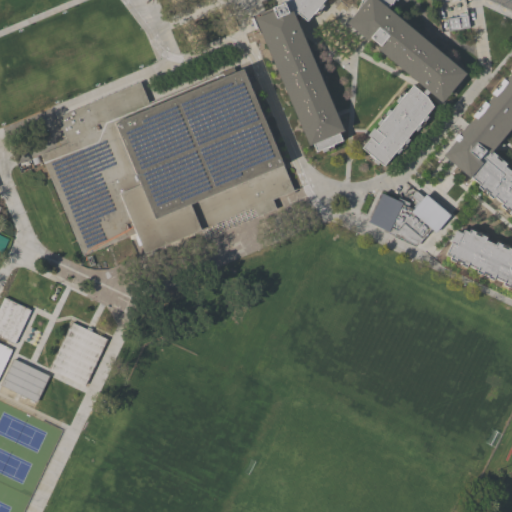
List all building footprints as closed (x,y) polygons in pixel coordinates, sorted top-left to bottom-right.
[(249,18),(252,17),(251,16),(283,2),(284,3),(286,0),(322,0),(320,3),(323,5),(319,10),(320,11),(316,16),(312,13),(306,21),(301,17),(296,22),(342,130),(338,132),(341,140),(331,144),(333,149),(328,151),(327,150),(321,152),(320,149),(315,152),(312,144),(308,145),(257,28),(254,29),(249,18)] [(370,138),(367,135),(373,128),(375,129),(379,125),(377,123),(381,118),(379,117),(383,113),(384,114),(388,109),(390,110),(397,102),(395,100),(399,96),(398,95),(402,91),(404,93),(405,92),(406,92),(412,85),(421,92),(425,89),(377,49),(380,46),(370,37),(367,41),(346,23),(356,12),(361,0),(393,0),(391,4),(389,3),(387,8),(390,10),(465,73),(441,102),(429,92),(426,96),(427,97),(433,106),(426,115),(428,116),(423,122),(424,123),(421,127),(420,126),(416,131),(414,129),(407,137),(409,139),(405,144),(406,145),(402,150),(401,149),(397,154),(395,151),(383,165),(379,162),(377,164),(373,161),(372,162),(367,158),(369,155),(368,155),(369,154),(361,148),(370,138)] [(468,27),(463,0),(431,0),(432,6),(436,5),(440,33),(468,27)] [(454,140),(453,138),(457,133),(456,132),(459,128),(461,130),(470,120),(471,120),(473,117),(472,115),(476,111),(475,110),(478,105),(479,106),(483,101),(485,103),(492,94),(491,93),(495,88),(493,87),(497,82),(498,83),(502,79),(504,80),(511,71),(509,70),(511,66),(511,124),(490,151),(495,155),(496,155),(501,159),(501,160),(505,164),(503,166),(511,173),(511,215),(509,213),(508,214),(503,210),(504,209),(499,205),(501,203),(493,195),(491,198),(486,194),(485,195),(481,191),(482,190),(477,186),(479,183),(470,176),(469,177),(442,155),(454,140)] [(204,238),(200,230),(143,253),(139,244),(136,245),(132,237),(129,239),(126,236),(81,255),(39,154),(66,143),(55,117),(137,81),(147,102),(231,67),(233,71),(241,68),(283,168),(292,190),(271,199),(275,208),(204,238)] [(381,193),(396,200),(397,197),(408,202),(407,205),(411,208),(416,201),(411,196),(415,190),(422,196),(424,194),(449,215),(433,232),(429,228),(415,245),(393,235),(393,236),(387,233),(387,231),(367,222),(381,193)] [(511,290),(507,289),(508,287),(502,284),(503,281),(493,277),(492,280),(487,277),(486,279),(480,276),(481,274),(475,272),(476,269),(467,264),(465,267),(459,264),(459,266),(453,263),(454,262),(449,259),(450,257),(445,254),(450,242),(449,242),(455,230),(461,233),(463,229),(468,232),(469,229),(474,232),(475,230),(480,233),(480,235),(485,237),(484,240),(494,245),(495,242),(501,244),(502,243),(507,246),(506,247),(511,250),(511,252),(511,290)] [(1,254),(0,253),(0,236),(8,239),(1,254)] [(0,301),(2,297),(29,310),(13,344),(0,337),(0,301)] [(70,322),(87,330),(105,339),(83,385),(48,368),(70,322)] [(0,344),(10,349),(0,370),(0,344)] [(47,375),(34,402),(17,393),(0,385),(0,382),(11,359),(47,375)]
